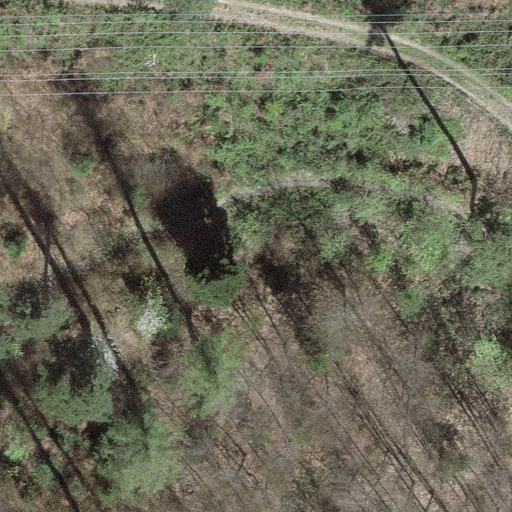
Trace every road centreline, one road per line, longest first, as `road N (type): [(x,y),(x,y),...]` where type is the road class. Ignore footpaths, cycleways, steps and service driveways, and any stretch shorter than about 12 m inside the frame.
road 1 (track): [(511,240),(406,192),(285,183),(26,284),(0,306)]
road 2 (track): [(150,0),(295,21),(414,52),(511,116)]
